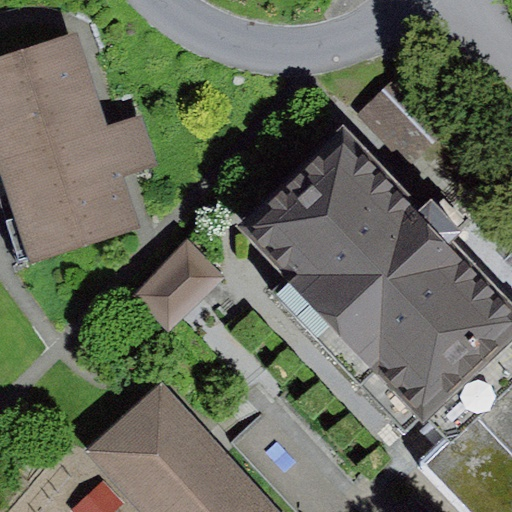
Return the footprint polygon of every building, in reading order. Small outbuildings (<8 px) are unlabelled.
[(82,43),(0,70),(0,123),(46,259),(153,223),(138,177),(169,166),(153,117),(112,131),(82,43)] [(442,116),(397,80),(367,117),(412,154),(442,116)] [(345,137),(245,231),(297,285),(292,290),(368,370),(373,365),(450,445),(428,466),(472,511),(511,511),(511,310),(448,244),(457,236),(431,209),(422,218),(345,137)] [(221,279),(187,246),(136,297),(170,330),(221,279)] [(274,511),(170,390),(100,449),(154,511),(274,511)]
